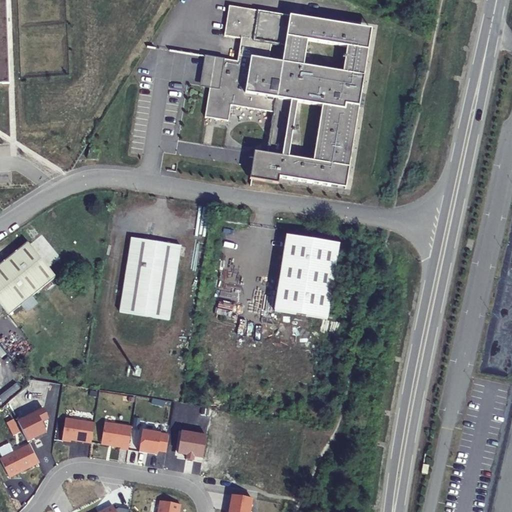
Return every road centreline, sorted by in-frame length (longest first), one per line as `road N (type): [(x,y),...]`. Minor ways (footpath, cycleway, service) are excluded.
road 1 (residential): [(0,225),(72,184),(120,176),(446,228)]
road 2 (secondary): [(446,228),(393,511)]
road 3 (secondary): [(495,0),(446,228)]
road 4 (residential): [(34,511),(76,465),(188,486),(202,511)]
